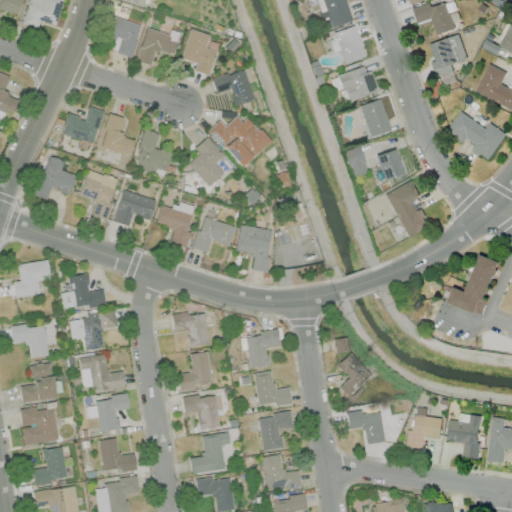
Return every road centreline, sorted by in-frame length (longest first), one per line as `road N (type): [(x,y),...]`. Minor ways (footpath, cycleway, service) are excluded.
road 1 (residential): [(0,494),(61,68),(87,0)]
road 2 (secondary): [(333,295),(240,299),(0,219)]
road 3 (residential): [(511,228),(482,215),(449,180),(378,0)]
road 4 (residential): [(170,511),(140,303),(149,271)]
road 5 (residential): [(333,511),(296,302)]
road 6 (residential): [(511,493),(325,462)]
road 7 (residential): [(172,106),(0,48)]
road 8 (secondary): [(511,184),(455,240),(375,280)]
